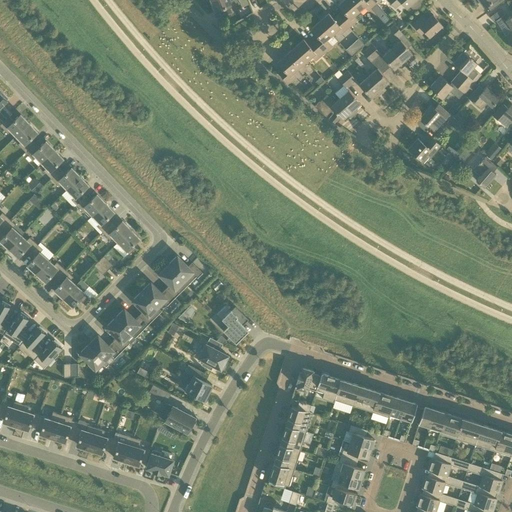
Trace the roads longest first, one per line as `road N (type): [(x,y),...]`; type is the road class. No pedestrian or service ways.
road 1 (tertiary): [(94,0),(229,148),(370,253),(511,322)]
road 2 (tertiary): [(511,310),(367,236),(258,157),(108,0)]
road 3 (residential): [(0,69),(156,234),(72,331),(0,269)]
road 4 (residential): [(295,351),(511,423)]
road 5 (residential): [(295,351),(271,344),(248,361),(172,511)]
road 6 (residential): [(151,511),(141,487),(0,442)]
road 7 (residential): [(245,511),(295,351)]
road 8 (residential): [(411,86),(363,129),(363,142),(379,150),(392,146),(398,126)]
